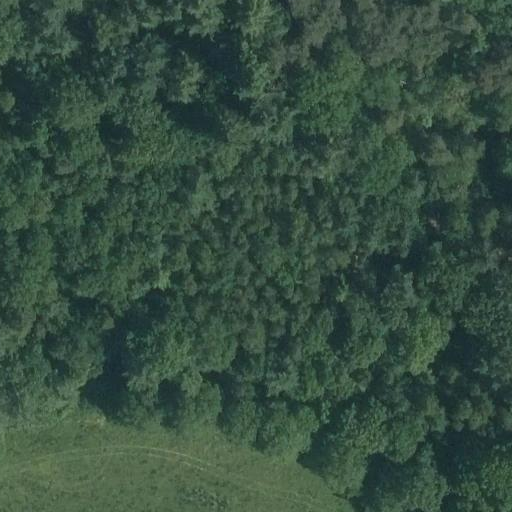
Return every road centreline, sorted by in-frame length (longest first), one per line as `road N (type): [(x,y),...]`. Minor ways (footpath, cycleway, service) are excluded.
road 1 (track): [(511,179),(453,223),(238,12)]
road 2 (track): [(0,261),(138,137),(247,0)]
